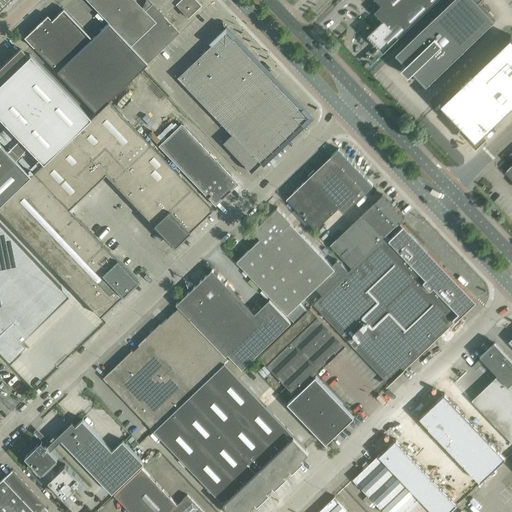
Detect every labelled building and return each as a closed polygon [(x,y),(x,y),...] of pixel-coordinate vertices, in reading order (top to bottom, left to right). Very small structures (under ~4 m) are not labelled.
[(134,0),(86,0),(98,12),(104,18),(130,45),(155,22),(142,8),(134,0)] [(155,22),(130,45),(146,63),(162,48),(179,32),(171,23),(163,15),(149,0),(145,0),(142,8),(155,22)] [(149,0),(163,15),(167,11),(175,3),(178,0),(149,0)] [(201,4),(197,0),(178,0),(175,3),(187,16),(201,4)] [(376,0),(381,4),(374,11),(377,14),(383,21),(368,35),(379,45),(384,51),(436,0),(376,0)] [(405,64),(401,68),(408,76),(413,71),(426,85),(463,50),(494,20),(478,3),(480,0),(451,0),(395,54),(405,64)] [(95,112),(108,100),(146,63),(108,23),(92,38),(63,8),(57,14),(59,16),(53,21),(47,15),(24,37),(95,112)] [(175,19),(167,11),(163,15),(171,23),(175,19)] [(267,73),(225,30),(176,77),(217,120),(267,73)] [(476,138),(511,103),(511,36),(510,35),(441,101),(476,138)] [(0,66),(0,70),(66,140),(90,117),(30,54),(28,56),(20,47),(0,66)] [(0,70),(0,118),(19,139),(7,151),(15,160),(27,147),(42,163),(52,154),(66,140),(0,70)] [(267,73),(217,120),(231,134),(222,142),(250,172),(308,117),(267,73)] [(104,173),(111,180),(149,144),(108,100),(95,112),(90,117),(66,140),(52,154),(86,190),(104,173)] [(215,205),(238,183),(181,123),(158,145),(215,205)] [(0,202),(29,175),(0,144),(0,202)] [(111,180),(173,245),(211,209),(210,208),(149,144),(111,180)] [(309,176),(286,198),(296,208),(293,211),(292,212),(311,231),(312,232),(315,228),(338,207),(344,212),(373,184),(338,148),(309,176)] [(68,207),(86,190),(52,154),(42,163),(29,175),(0,202),(0,211),(37,250),(74,215),(68,207)] [(404,216),(382,194),(330,243),(351,266),(404,216)] [(237,260),(295,321),(307,310),(300,302),(315,287),(323,294),(348,271),(341,263),(335,269),(290,222),(291,221),(277,207),(265,218),(264,218),(260,222),(261,222),(253,230),(261,238),(237,260)] [(99,316),(137,280),(74,215),(37,250),(99,316)] [(0,221),(0,347),(8,356),(14,349),(15,350),(16,350),(24,342),(19,338),(68,292),(0,221)] [(404,224),(403,224),(404,225),(389,238),(386,234),(348,271),(323,294),(313,303),(389,383),(476,300),(404,224)] [(228,353),(242,368),(291,321),(269,299),(255,313),(212,268),(176,303),(179,306),(225,355),(228,353)] [(162,437),(179,421),(197,404),(214,388),(232,370),(225,362),(228,359),(225,355),(179,306),(161,324),(160,323),(139,343),(140,344),(139,345),(133,350),(132,350),(104,377),(154,430),(162,437)] [(345,344),(310,307),(307,310),(295,321),(259,356),(294,393),(345,344)] [(511,358),(495,341),(480,355),(482,356),(472,366),(475,369),(485,360),(498,374),(472,399),(495,424),(511,441),(511,358)] [(309,451),(232,370),(214,388),(291,468),(303,456),(309,451)] [(354,416),(316,375),(287,402),(326,443),(354,416)] [(285,473),(291,468),(214,388),(197,404),(273,485),(286,473),(285,473)] [(444,392),(432,403),(441,412),(453,401),(444,392)] [(453,401),(441,412),(450,422),(462,411),(453,401)] [(432,403),(419,416),(427,425),(441,412),(432,403)] [(273,485),(197,404),(179,421),(256,501),(268,490),(268,489),(273,485)] [(462,411),(450,422),(459,431),(470,420),(462,411)] [(441,412),(427,425),(436,435),(450,422),(441,412)] [(51,442),(50,442),(54,446),(61,439),(112,492),(144,462),(133,450),(124,440),(123,439),(112,449),(83,418),(76,424),(73,421),(71,423),(60,433),(51,442)] [(470,420),(459,431),(468,440),(479,429),(470,420)] [(251,506),(256,501),(179,421),(162,437),(232,511),(244,511),(251,506)] [(450,422),(436,435),(445,444),(459,431),(450,422)] [(479,429),(468,440),(477,449),(488,439),(479,429)] [(459,431),(445,444),(454,453),(468,440),(459,431)] [(395,438),(379,454),(388,463),(404,448),(395,438)] [(38,443),(25,455),(31,461),(28,463),(32,467),(57,493),(59,491),(65,497),(81,481),(65,464),(57,472),(50,464),(58,456),(51,449),(54,446),(50,442),(47,445),(45,443),(42,439),(38,443)] [(488,439),(477,449),(485,459),(497,448),(488,439)] [(468,440),(454,453),(463,463),(477,449),(468,440)] [(404,448),(388,463),(397,472),(413,457),(404,448)] [(497,448),(485,459),(494,468),(506,457),(497,448)] [(477,449),(463,463),(472,472),(485,459),(477,449)] [(378,454),(353,479),(384,511),(432,511),(418,497),(378,454)] [(413,457),(397,472),(406,482),(422,466),(413,457)] [(485,459),(472,472),(481,481),(494,468),(485,459)] [(422,466),(406,482),(414,491),(431,475),(422,466)] [(204,511),(187,494),(177,504),(142,467),(114,494),(131,511),(204,511)] [(0,511),(38,511),(43,508),(46,505),(13,469),(0,481),(0,511)] [(431,475),(414,491),(423,500),(440,485),(431,475)] [(440,485),(423,500),(432,510),(448,494),(440,485)] [(448,494),(432,510),(434,511),(447,511),(457,503),(448,494)] [(317,511),(350,511),(335,496),(317,511)]
